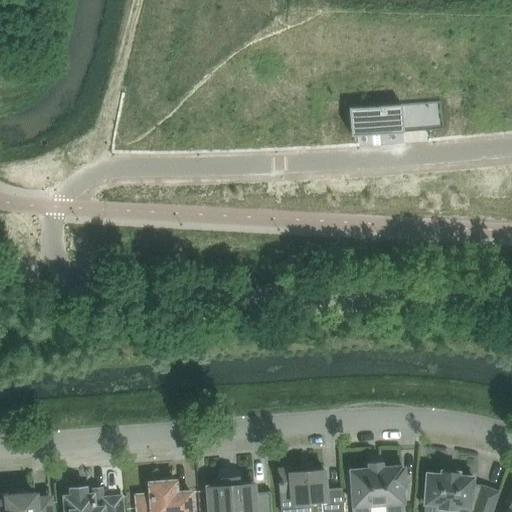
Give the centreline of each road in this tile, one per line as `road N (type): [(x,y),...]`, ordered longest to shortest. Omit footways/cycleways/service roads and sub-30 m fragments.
road 1 (residential): [(511,301),(438,293),(103,299),(64,276),(51,204),(84,175),(177,160),(511,149)]
road 2 (residential): [(511,435),(430,421),(0,449)]
